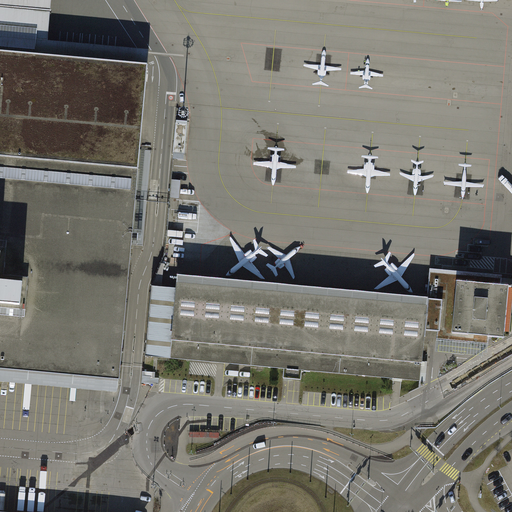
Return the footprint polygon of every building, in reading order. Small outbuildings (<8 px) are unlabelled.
[(0,367),(119,379),(131,245),(143,246),(152,151),(140,150),(148,66),(47,56),(0,51),(0,367)] [(176,124),(174,153),(184,154),(187,125),(176,124)] [(172,183),(171,194),(179,195),(180,184),(172,183)] [(426,330),(437,331),(437,340),(466,343),(488,345),(489,336),(504,337),(509,286),(501,285),(502,278),(430,271),(428,298),(424,336),(426,336),(426,330)] [(152,286),(145,356),(170,358),(190,360),(251,365),(284,368),(284,378),(301,379),(302,370),(394,378),(401,379),(420,381),(422,356),(424,336),(428,298),(216,279),(178,275),(177,288),(162,287),(152,286)] [(466,343),(437,340),(435,352),(483,356),(483,352),(487,353),(488,345),(466,343)] [(144,371),(144,382),(153,383),(159,383),(159,377),(153,377),(153,371),(144,371)]
